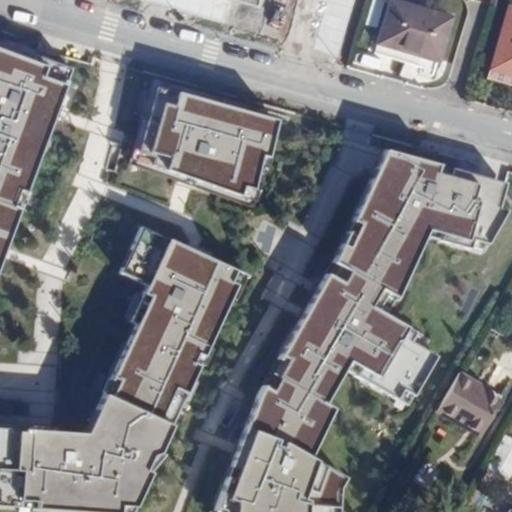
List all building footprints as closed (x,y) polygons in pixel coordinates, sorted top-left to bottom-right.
[(110,0),(89,0),(88,5),(108,10),(110,0)] [(433,73),(450,19),(389,0),(373,54),(433,73)] [(489,68),(490,68),(511,74),(511,8),(507,7),(489,68)] [(0,256),(2,252),(64,85),(69,69),(0,43),(0,256)] [(511,82),(511,74),(490,68),(488,76),(511,83),(511,82)] [(275,121),(155,87),(137,153),(153,158),(150,166),(180,177),(252,203),(267,159),(265,158),(275,121)] [(435,172),(380,157),(375,167),(339,246),(330,265),(311,298),(278,357),(260,389),(255,396),(241,436),(212,511),(334,511),(336,488),(343,478),(307,458),(325,421),(331,409),(322,404),(342,369),(364,383),(334,434),(376,445),(389,397),(394,400),(407,406),(411,397),(434,357),(421,350),(426,341),(399,325),(383,316),(394,299),(422,236),(437,241),(481,253),(487,242),(503,184),(493,181),(437,165),(435,172)] [(139,227),(118,274),(144,286),(128,322),(134,325),(83,435),(69,433),(68,438),(53,437),(54,428),(36,427),(0,424),(0,507),(62,511),(129,511),(147,475),(161,457),(156,454),(227,299),(232,301),(244,277),(178,246),(139,227)] [(457,372),(434,413),(457,427),(460,420),(480,432),(499,401),(473,386),(475,382),(457,372)] [(460,420),(457,427),(477,438),(480,432),(460,420)]
